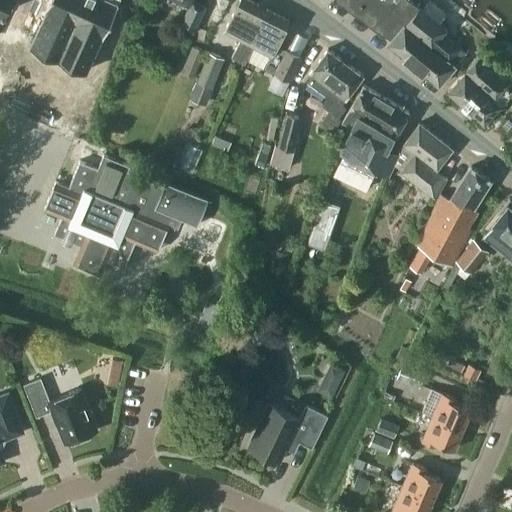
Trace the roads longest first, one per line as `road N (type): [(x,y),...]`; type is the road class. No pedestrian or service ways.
road 1 (tertiary): [(511,170),(294,0)]
road 2 (residential): [(255,511),(201,488),(136,477)]
